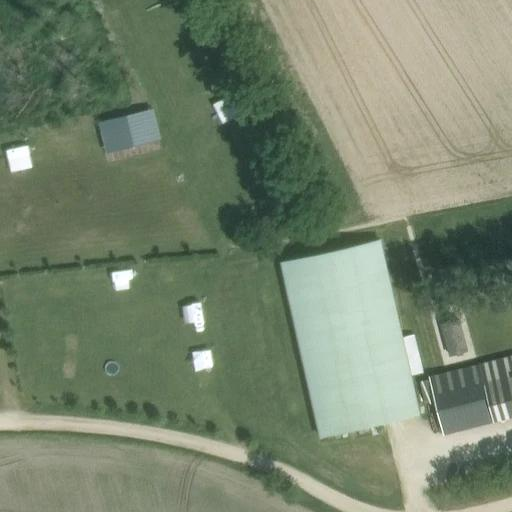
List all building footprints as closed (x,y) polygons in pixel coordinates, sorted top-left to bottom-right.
[(223,133),(232,153),(258,141),(250,122),(223,133)] [(113,256),(131,255),(130,235),(112,236),(113,256)] [(319,438),(421,415),(381,238),(279,262),(319,438)] [(77,259),(93,258),(92,242),(76,243),(77,259)] [(441,325),(449,357),(469,352),(460,320),(441,325)] [(444,433),(495,420),(511,416),(511,355),(430,376),(444,433)]
